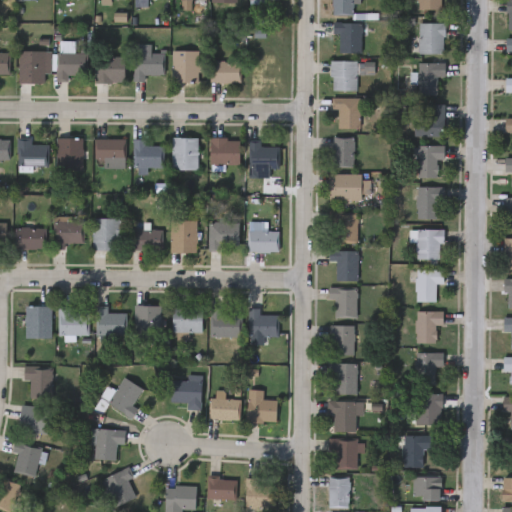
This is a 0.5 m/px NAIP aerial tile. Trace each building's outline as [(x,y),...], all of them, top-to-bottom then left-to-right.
[(352,0),(352,12),(332,12),(332,0),(352,0)] [(443,0),(443,9),(418,9),(418,0),(443,0)] [(339,34),(331,34),(332,21),(360,22),(360,52),(338,52),(339,34)] [(443,53),(418,53),(418,23),(443,23),(443,53)] [(163,52),(163,74),(144,74),(144,80),(133,80),(133,43),(150,43),(150,52),(163,52)] [(198,81),(172,81),(172,49),(198,49),(198,81)] [(19,81),(19,50),(49,50),(49,81),(19,81)] [(0,76),(0,51),(9,51),(9,76),(0,76)] [(275,51),(275,83),(249,83),(249,51),(275,51)] [(69,74),(69,80),(56,80),(56,52),(79,52),(79,74),(69,74)] [(124,81),(94,81),(94,55),(124,55),(124,81)] [(357,90),(330,90),(330,59),(357,59),(357,90)] [(239,81),(210,81),(210,61),(239,61),(239,81)] [(437,77),(437,95),(418,95),(418,62),(445,62),(445,77),(437,77)] [(331,97),(359,97),(359,127),(337,127),(337,110),(331,110),(331,97)] [(444,104),(444,138),(414,138),(414,116),(426,116),(426,104),(444,104)] [(171,168),(171,136),(197,136),(197,168),(171,168)] [(82,137),(82,168),(56,168),(56,137),(82,137)] [(209,137),(239,137),(239,164),(209,164),(209,137)] [(353,166),(332,166),(332,137),(353,137),(353,166)] [(0,159),(0,138),(9,138),(9,159),(0,159)] [(124,158),(95,158),(95,138),(124,138),(124,158)] [(162,144),(162,168),(133,168),(133,138),(144,138),(144,144),(162,144)] [(31,139),(31,143),(48,143),(48,166),(17,165),(18,139),(31,139)] [(260,146),(278,146),(278,168),(271,168),(270,176),(248,176),(248,140),(260,140),(260,146)] [(444,160),(437,160),(437,177),(416,177),(416,145),(444,145),(444,160)] [(329,199),(329,173),(360,173),(360,199),(329,199)] [(416,219),(416,186),(442,186),(442,202),(437,202),(437,219),(416,219)] [(164,192),(155,192),(155,205),(164,204),(164,192)] [(503,212),(503,198),(511,198),(511,229),(511,212),(503,212)] [(357,213),(357,241),(332,241),(332,213),(357,213)] [(63,242),(63,247),(53,247),(53,217),(82,217),(82,242),(63,242)] [(121,249),(92,249),(92,217),(121,217),(121,249)] [(170,219),(195,219),(195,251),(170,251),(170,219)] [(161,228),(161,249),(133,249),(133,228),(142,228),(142,220),(151,220),(151,228),(161,228)] [(238,222),(238,246),(208,246),(208,222),(238,222)] [(44,226),(44,247),(14,247),(14,226),(44,226)] [(442,229),(442,259),(415,259),(415,229),(442,229)] [(278,230),(278,250),(248,250),(248,230),(278,230)] [(511,268),(503,268),(503,238),(511,238),(511,268)] [(335,279),(335,259),(329,259),(329,249),(357,249),(357,279),(335,279)] [(415,301),(415,269),(442,269),(442,283),(435,283),(435,301),(415,301)] [(356,287),(356,317),(334,317),(334,298),(327,298),(327,287),(356,287)] [(50,305),(50,337),(24,337),(24,305),(50,305)] [(133,305),(161,305),(161,331),(133,331),(133,305)] [(171,331),(171,305),(201,305),(201,331),(171,331)] [(107,311),(125,311),(125,335),(95,335),(95,306),(107,306),(107,311)] [(57,307),(87,307),(87,334),(57,334),(57,307)] [(277,335),(248,335),(248,307),(277,307),(277,335)] [(209,309),(240,309),(240,335),(209,335),(209,309)] [(415,311),(442,311),(442,324),(435,324),(435,343),(415,343),(415,311)] [(503,332),(503,317),(511,317),(511,349),(509,349),(509,332),(503,332)] [(353,356),(330,356),(330,324),(353,324),(353,356)] [(440,384),(415,384),(415,352),(440,352),(440,384)] [(502,371),(502,357),(511,357),(511,388),(509,388),(509,371),(502,371)] [(356,393),(330,393),(330,362),(356,362),(356,393)] [(29,378),(23,378),(23,366),(51,366),(51,397),(29,397),(29,378)] [(201,375),(201,409),(187,409),(187,401),(170,401),(170,379),(187,379),(187,375),(201,375)] [(131,404),(137,408),(130,418),(106,401),(124,376),(141,389),(131,404)] [(247,422),(247,389),(262,389),(262,399),(276,399),(276,422),(247,422)] [(223,391),(223,398),(239,399),(238,419),(210,418),(211,390),(223,391)] [(417,425),(417,393),(441,393),(441,425),(417,425)] [(511,396),(511,429),(510,429),(510,411),(502,411),(502,396),(511,396)] [(362,414),(355,414),(355,430),(333,430),(333,413),(327,413),(327,400),(362,400),(362,414)] [(17,430),(20,404),(51,407),(49,432),(17,430)] [(123,443),(116,443),(115,459),(94,458),(95,428),(123,429),(123,443)] [(402,467),(402,435),(431,435),(431,467),(402,467)] [(33,475),(13,470),(17,453),(10,451),(13,440),(40,448),(33,475)] [(356,451),(356,468),(333,468),(333,440),(362,440),(362,451),(356,451)] [(111,504),(103,475),(127,468),(135,498),(111,504)] [(20,484),(7,510),(0,506),(0,479),(2,475),(20,484)] [(349,506),(329,506),(329,476),(349,476),(349,506)] [(439,476),(439,499),(411,499),(412,476),(439,476)] [(511,501),(501,501),(501,477),(511,477),(511,501)] [(236,478),(236,498),(207,498),(207,478),(236,478)] [(244,506),(244,478),(275,478),(275,506),(244,506)] [(195,484),(195,508),(182,508),(182,511),(164,511),(164,484),(195,484)]
